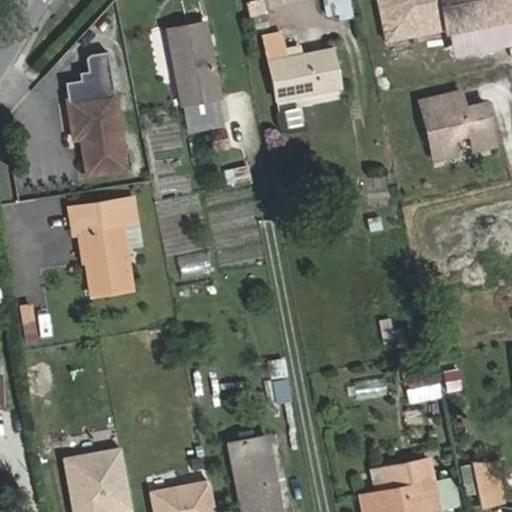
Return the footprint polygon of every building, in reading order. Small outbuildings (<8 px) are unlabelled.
[(325,0),(328,14),(352,9),(350,0),(325,0)] [(511,0),(378,0),(387,41),(443,28),(444,36),(511,20),(511,0)] [(201,16),(160,25),(175,98),(217,91),(201,16)] [(279,35),(262,38),(275,103),(337,91),(328,50),(298,55),(283,58),(282,51),(279,35)] [(297,48),(282,51),(283,58),(298,55),(297,48)] [(115,84),(110,49),(88,53),(91,68),(83,70),(84,77),(66,80),(68,92),(115,84)] [(115,84),(68,92),(72,119),(82,117),(91,167),(128,161),(115,84)] [(483,106),(479,90),(456,95),(461,112),(483,106)] [(222,118),(217,91),(175,98),(181,126),(222,118)] [(471,155),(493,150),(483,106),(461,112),(456,95),(416,104),(430,165),(453,160),(449,145),(467,141),(471,155)] [(243,166),(222,168),(224,182),(245,180),(243,166)] [(132,192),(84,201),(88,226),(81,228),(84,248),(93,246),(100,285),(136,279),(130,242),(125,218),(136,216),(132,192)] [(70,203),(75,229),(81,228),(88,226),(84,201),(70,203)] [(130,242),(140,239),(136,216),(125,218),(130,242)] [(206,250),(175,258),(181,283),(212,275),(206,250)] [(22,303),(30,341),(39,339),(31,301),(22,303)] [(270,376),(283,377),(285,358),(271,357),(270,376)] [(436,374),(406,367),(402,385),(433,391),(436,374)] [(348,400),(384,395),(382,378),(346,382),(348,400)] [(282,511),(268,440),(229,448),(241,511),(282,511)] [(68,460),(77,511),(120,511),(134,509),(122,450),(68,460)] [(424,511),(424,507),(437,504),(431,480),(426,461),(407,465),(411,481),(387,487),(363,492),(367,511),(424,511)] [(500,500),(493,464),(471,462),(480,504),(500,500)] [(411,481),(407,465),(384,469),(387,487),(411,481)] [(459,474),(431,480),(437,504),(464,498),(459,474)] [(216,511),(210,481),(153,492),(157,511),(216,511)]
